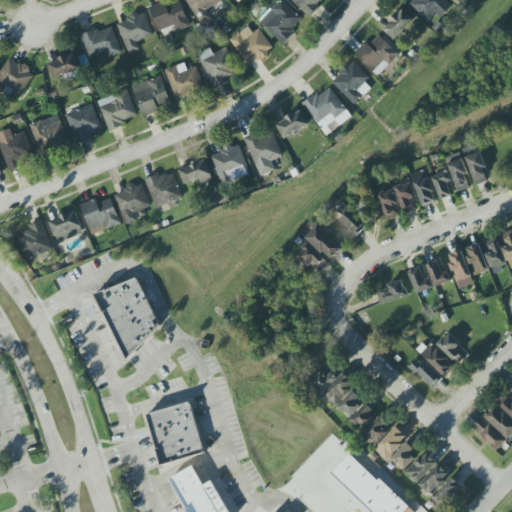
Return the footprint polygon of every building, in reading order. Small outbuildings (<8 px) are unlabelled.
[(221,1),(220,0),(185,0),(200,24),(211,18),(206,10),(221,1)] [(303,20),(281,0),(279,0),(259,22),(281,43),(303,20)] [(322,0),(289,0),(307,17),(322,0)] [(441,18),(452,6),(445,0),(407,0),(406,2),(427,23),(436,14),(441,18)] [(159,31),(174,25),(177,32),(190,27),(180,2),(167,7),(165,1),(149,7),(159,31)] [(382,28),(394,41),(414,21),(403,9),(382,28)] [(137,42),(154,35),(144,12),(116,23),(128,54),(140,49),(137,42)] [(82,36),(90,58),(106,52),(108,58),(122,53),(112,25),(82,36)] [(253,33),(248,26),(230,41),(250,67),(274,49),(259,29),(253,33)] [(354,54),(378,77),(399,54),(379,35),(370,45),(367,41),(354,54)] [(199,54),(213,89),(228,82),(226,78),(238,73),(227,48),(212,54),(210,49),(199,54)] [(47,63),(53,79),(80,69),(74,53),(47,63)] [(0,90),(9,96),(13,90),(22,96),(35,75),(8,59),(0,71),(0,90)] [(371,89),(365,82),(370,78),(353,61),(331,81),(354,105),(371,89)] [(165,70),(175,100),(204,91),(196,67),(187,70),(185,63),(165,70)] [(143,116),(172,106),(161,76),(132,86),(143,116)] [(352,116),(329,86),(303,105),(326,136),(352,116)] [(123,126),(122,121),(137,115),(127,90),(98,101),(109,131),(123,126)] [(276,122),(283,138),(309,127),(301,110),(276,122)] [(40,156),(69,147),(60,115),(30,124),(40,156)] [(245,137),(259,177),(276,171),(272,161),(282,157),(272,128),(245,137)] [(25,132),(12,136),(10,129),(0,132),(0,145),(8,169),(35,160),(25,132)] [(221,185),(250,175),(240,145),(211,154),(221,185)] [(490,181),(480,152),(466,157),(476,186),(490,181)] [(202,184),(212,181),(206,159),(179,166),(184,184),(201,180),(202,184)] [(449,163),(457,192),(471,189),(463,159),(449,163)] [(421,207),(435,203),(428,170),(413,173),(421,207)] [(183,197),(172,172),(161,178),(159,173),(144,180),(157,209),(183,197)] [(447,173),(433,176),(439,200),(453,196),(447,173)] [(405,215),(420,209),(409,182),(395,187),(405,215)] [(151,207),(142,183),(114,194),(126,225),(138,220),(135,213),(151,207)] [(402,216),(391,189),(378,194),(388,221),(402,216)] [(120,225),(112,199),(98,203),(96,199),(81,204),(91,235),(120,225)] [(367,226),(352,208),(340,219),(356,236),(367,226)] [(84,233),(75,210),(49,221),(58,243),(84,233)] [(54,250),(42,220),(28,226),(30,231),(17,236),(26,260),(54,250)] [(342,248),(317,226),(306,238),(330,261),(342,248)] [(505,261),(511,259),(511,231),(500,233),(505,261)] [(505,264),(498,236),(483,240),(490,268),(505,264)] [(329,263),(307,244),(297,255),(318,275),(329,263)] [(466,248),(474,276),(488,271),(480,244),(466,248)] [(447,256),(460,289),(474,283),(461,251),(447,256)] [(451,282),(447,271),(442,273),(437,261),(426,265),(434,288),(451,282)] [(415,294),(433,289),(431,278),(424,280),(421,268),(410,270),(415,294)] [(128,360),(97,295),(137,276),(161,325),(128,360)] [(380,305),(408,297),(403,280),(375,288),(380,305)] [(461,344),(449,333),(437,345),(456,363),(462,357),(455,350),(461,344)] [(431,343),(420,354),(444,377),(455,366),(431,343)] [(442,378),(419,356),(409,366),(433,389),(442,378)] [(349,387),(354,382),(335,366),(327,376),(320,371),(309,384),(349,417),(364,400),(349,387)] [(511,404),(506,399),(500,405),(511,417),(511,404)] [(365,433),(382,411),(369,401),(352,422),(365,433)] [(162,467),(147,415),(190,403),(205,454),(162,467)] [(497,451),(507,440),(511,435),(511,420),(495,405),(473,429),(497,451)] [(385,430),(391,423),(381,414),(365,434),(378,445),(388,433),(385,430)] [(386,461),(409,436),(397,425),(374,450),(386,461)] [(416,459),(413,455),(421,448),(412,439),(392,458),(403,471),(416,459)] [(418,484),(438,463),(426,452),(405,472),(418,484)] [(430,496),(449,474),(438,464),(419,485),(430,496)] [(188,511),(169,480),(191,466),(203,485),(210,481),(229,511),(188,511)] [(463,488),(453,478),(433,497),(443,508),(463,488)]
